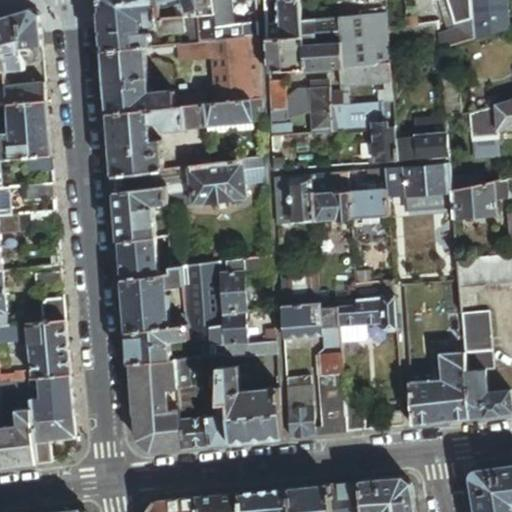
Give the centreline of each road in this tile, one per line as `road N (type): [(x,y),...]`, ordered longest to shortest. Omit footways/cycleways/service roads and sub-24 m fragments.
road 1 (residential): [(67,0),(112,482)]
road 2 (residential): [(112,482),(442,451)]
